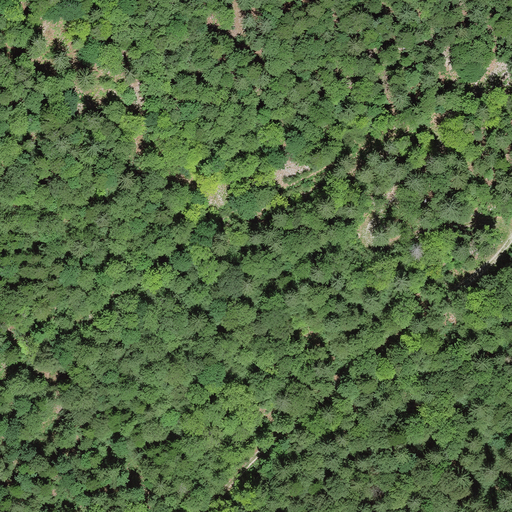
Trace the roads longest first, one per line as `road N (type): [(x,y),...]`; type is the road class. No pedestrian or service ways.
road 1 (track): [(0,379),(184,237),(356,155),(441,127)]
road 2 (track): [(511,238),(350,367),(201,511)]
road 3 (track): [(511,60),(453,112),(428,163),(388,200),(367,239),(380,247),(474,224),(511,224)]
